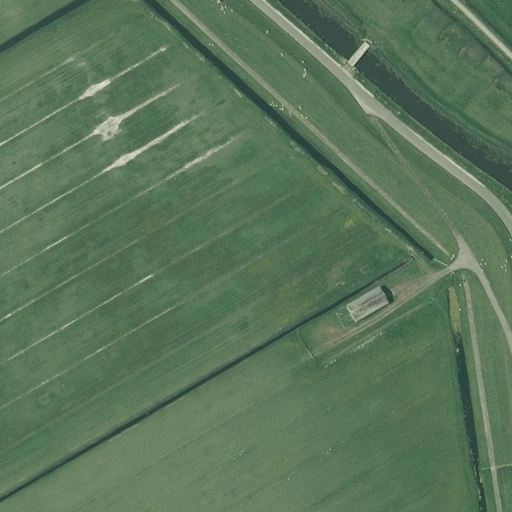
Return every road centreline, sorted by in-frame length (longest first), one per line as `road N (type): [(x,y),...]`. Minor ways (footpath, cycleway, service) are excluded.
road 1 (tertiary): [(511,225),(256,0)]
road 2 (track): [(458,235),(373,105)]
